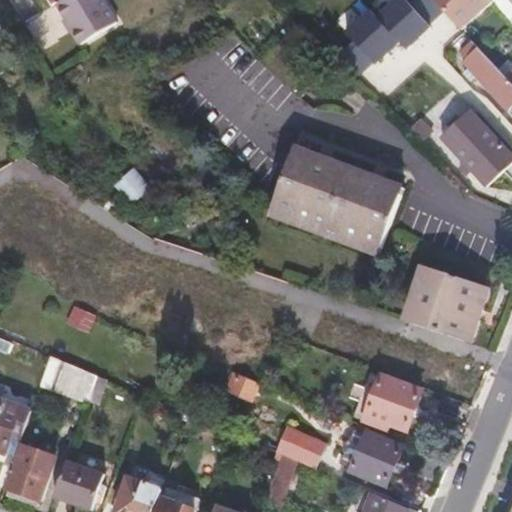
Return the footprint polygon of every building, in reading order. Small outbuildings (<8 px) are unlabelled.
[(105,0),(62,0),(57,3),(81,44),(119,22),(105,0)] [(371,10),(347,33),(377,64),(401,42),(408,49),(432,26),(407,0),(396,0),(378,17),(371,10)] [(511,0),(492,0),(511,21),(511,0)] [(511,82),(509,80),(485,54),(470,67),(511,112),(511,82)] [(453,127),(442,136),(487,187),(511,164),(511,154),(472,110),(460,120),(453,127)] [(456,115),(448,122),(453,127),(460,120),(456,115)] [(418,119),(409,128),(421,140),(430,131),(418,119)] [(296,150),(294,156),(405,194),(407,188),(296,150)] [(294,156),(276,210),(289,215),(286,222),(317,233),(320,226),(343,234),(340,241),(371,251),(374,244),(386,249),(405,194),(294,156)] [(117,183),(134,203),(153,186),(136,167),(117,183)] [(273,217),(286,222),(289,215),(276,210),(273,217)] [(317,233),(340,241),(343,234),(320,226),(317,233)] [(384,256),(386,249),(374,244),(371,251),(384,256)] [(427,267),(423,279),(431,282),(435,269),(427,267)] [(417,324),(469,341),(487,286),(435,269),(431,282),(423,279),(413,309),(421,312),(417,324)] [(469,341),(477,344),(494,289),(487,286),(469,341)] [(409,321),(417,324),(421,312),(413,309),(409,321)] [(99,375),(53,355),(44,383),(90,400),(99,377),(99,375)] [(264,383),(235,371),(228,391),(255,402),(264,383)] [(109,381),(99,377),(90,400),(90,402),(100,406),(109,381)] [(386,377),(367,421),(388,430),(391,424),(411,432),(428,394),(386,377)] [(25,436),(34,410),(0,397),(0,450),(5,452),(13,431),(25,436)] [(283,453),(297,460),(320,469),(331,444),(281,423),(270,448),(283,453)] [(144,451),(171,461),(176,447),(150,437),(144,451)] [(370,437),(354,474),(389,490),(405,451),(370,437)] [(21,447),(13,469),(16,471),(9,488),(41,500),(56,459),(21,447)] [(297,460),(283,453),(270,492),(285,498),(297,460)] [(69,461),(56,496),(92,510),(105,475),(69,461)] [(157,511),(161,500),(163,495),(127,482),(117,511),(157,511)] [(412,511),(413,509),(378,494),(370,511),(412,511)] [(159,511),(196,511),(197,511),(164,499),(159,511)]
